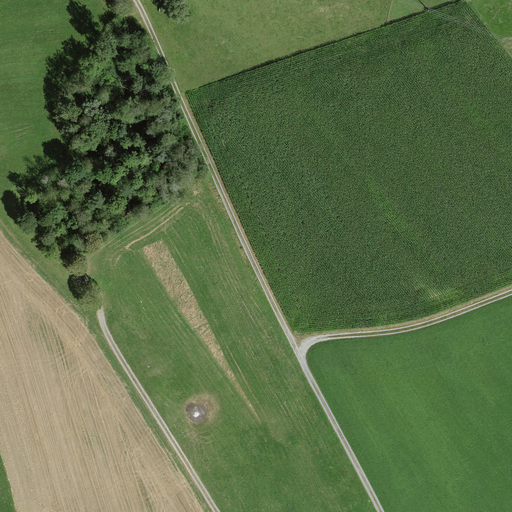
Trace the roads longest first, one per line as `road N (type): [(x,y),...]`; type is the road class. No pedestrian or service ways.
road 1 (track): [(380,511),(196,136)]
road 2 (track): [(511,289),(398,332),(313,338),(300,359)]
road 3 (track): [(214,511),(102,324)]
road 4 (track): [(196,136),(134,0)]
